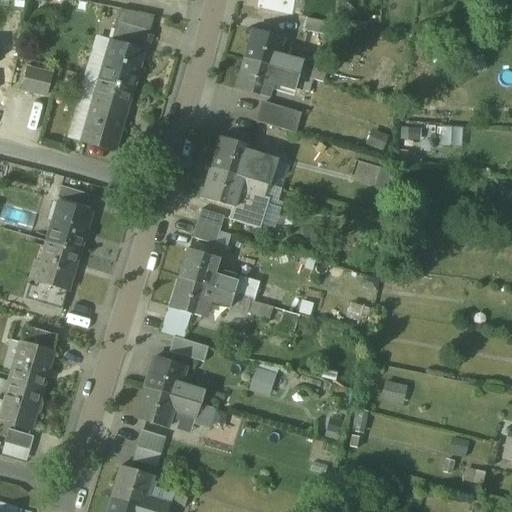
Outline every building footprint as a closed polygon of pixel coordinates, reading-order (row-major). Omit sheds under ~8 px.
[(154,17),(120,10),(117,22),(150,32),(154,17)] [(329,22),(308,18),(305,30),(326,35),(329,22)] [(150,32),(117,22),(111,43),(144,53),(145,48),(151,47),(153,38),(149,34),(150,32)] [(284,38),(252,29),(243,60),(299,76),(302,66),(303,61),(280,55),(284,38)] [(144,53),(111,43),(99,82),(132,92),(144,53)] [(299,76),(243,60),(235,89),(267,98),(271,82),(296,88),(299,76)] [(327,67),(317,64),(315,70),(302,66),(299,76),(313,80),(323,83),(327,67)] [(51,75),(27,69),(22,91),(46,97),(51,75)] [(313,80),(299,76),(296,88),(309,92),(313,80)] [(132,92),(99,82),(81,144),(113,154),(132,92)] [(301,113),(265,102),(259,123),(295,134),(301,113)] [(403,144),(464,146),(465,125),(404,124),(403,144)] [(253,149),(220,139),(210,169),(267,186),(275,163),(258,157),(258,159),(251,156),(253,149)] [(267,186),(210,169),(201,199),(231,208),(228,220),(259,229),(268,199),(264,198),(267,186)] [(90,196),(61,187),(58,199),(86,208),(90,196)] [(2,204),(0,211),(0,219),(24,225),(28,210),(2,204)] [(91,214),(59,204),(47,243),(79,253),(91,214)] [(223,217),(200,210),(196,224),(219,231),(223,217)] [(219,231),(196,224),(191,238),(215,245),(219,231)] [(79,253),(47,243),(35,282),(67,292),(79,253)] [(218,259),(187,249),(178,278),(233,295),(237,282),(213,275),(218,259)] [(259,283),(239,277),(237,282),(233,295),(250,300),(253,301),(259,283)] [(233,295),(178,278),(169,308),(201,317),(206,301),(229,308),(233,295)] [(66,297),(27,285),(22,302),(61,314),(66,297)] [(250,300),(233,295),(229,308),(246,313),(250,300)] [(59,335),(26,325),(21,343),(53,353),(59,335)] [(166,351),(203,359),(206,343),(169,335),(166,351)] [(53,353),(21,343),(9,383),(42,392),(53,353)] [(184,372),(152,362),(144,388),(199,405),(202,395),(179,388),(184,372)] [(269,394),(272,370),(251,367),(247,391),(269,394)] [(335,368),(333,383),(353,387),(356,372),(335,368)] [(400,402),(404,384),(382,380),(379,397),(400,402)] [(42,392),(9,383),(3,402),(0,400),(0,422),(30,432),(42,392)] [(199,405),(144,388),(135,418),(168,428),(173,411),(195,418),(199,405)] [(235,406),(217,392),(211,401),(228,414),(235,406)] [(213,409),(199,405),(195,418),(194,424),(207,428),(213,409)] [(33,438),(8,430),(4,444),(29,451),(33,438)] [(165,437),(142,430),(137,447),(160,454),(165,437)] [(511,444),(506,443),(503,458),(511,459),(511,444)] [(160,454),(137,447),(133,460),(156,467),(160,454)] [(152,476),(120,467),(110,499),(154,511),(167,511),(170,503),(170,502),(147,495),(152,476)] [(186,498),(172,494),(170,502),(170,503),(184,507),(186,498)] [(154,511),(110,499),(106,511),(154,511)] [(17,511),(18,509),(0,503),(0,511),(17,511)]
